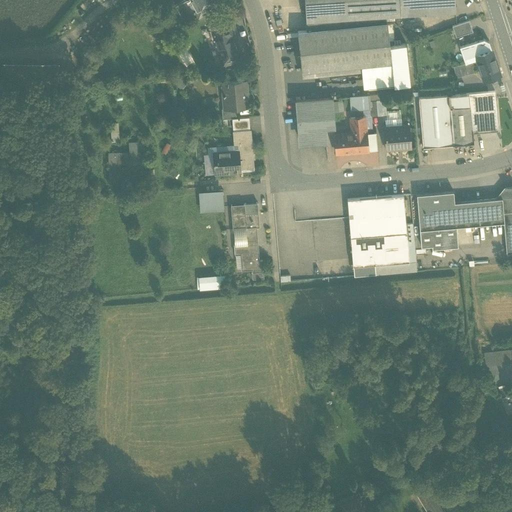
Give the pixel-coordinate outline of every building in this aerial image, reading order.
[(185,0),(175,6),(177,8),(183,18),(193,12),(193,13),(196,11),(199,15),(206,12),(207,14),(213,10),(212,8),(220,4),(217,0),(185,0)] [(454,0),(304,0),(306,21),(386,16),(455,12),(454,0)] [(386,16),(306,21),(306,30),(386,22),(386,16)] [(221,33),(218,23),(211,25),(221,61),(238,56),(233,39),(238,38),(232,19),(228,20),(231,30),(221,33)] [(228,20),(218,23),(221,33),(231,30),(228,20)] [(468,20),(452,26),(456,37),(472,31),(468,20)] [(306,30),(297,31),(301,71),(391,62),(387,22),(386,22),(306,30)] [(483,39),(460,47),(466,62),(477,59),(476,55),(491,50),(489,42),(483,39)] [(406,44),(389,45),(394,86),(410,84),(406,44)] [(499,75),(491,50),(476,55),(477,59),(484,80),(499,75)] [(470,61),(454,67),(457,77),(474,72),(470,61)] [(2,65),(2,83),(58,83),(58,65),(2,65)] [(247,81),(229,82),(229,86),(222,87),(223,97),(227,97),(228,109),(237,109),(248,108),(246,93),(248,92),(247,81)] [(494,91),(468,93),(472,133),(498,131),(494,91)] [(468,93),(448,95),(452,144),(473,142),(472,133),(468,93)] [(448,95),(418,97),(422,147),(452,145),(452,144),(448,95)] [(351,111),(370,109),(369,101),(369,96),(350,98),(351,111)] [(300,139),(326,137),(325,127),(334,126),(333,113),(332,103),(332,98),(297,100),(300,139)] [(370,109),(371,116),(378,115),(376,100),(369,101),(370,109)] [(332,103),(333,113),(343,112),(342,102),(332,103)] [(237,109),(228,109),(222,109),(223,119),(232,119),(237,118),(237,109)] [(237,118),(232,119),(233,131),(250,130),(249,117),(237,118)] [(364,117),(353,118),(355,136),(335,137),(336,154),(367,151),(366,134),(364,117)] [(117,124),(111,124),(112,142),(119,142),(117,124)] [(409,126),(384,128),(386,149),(411,147),(409,126)] [(233,131),(232,131),(234,146),(238,145),(238,151),(239,151),(240,172),(254,171),(251,130),(250,130),(233,131)] [(376,133),(366,134),(367,151),(377,150),(376,133)] [(144,142),(130,142),(131,168),(145,167),(144,142)] [(238,151),(213,153),(215,175),(240,173),(240,172),(239,151),(238,151)] [(127,153),(110,153),(110,182),(128,181),(127,153)] [(511,185),(505,186),(496,199),(502,198),(504,222),(504,223),(506,254),(511,253),(511,185)] [(222,191),(199,193),(200,212),(223,210),(222,191)] [(453,191),(417,195),(421,246),(432,245),(432,248),(458,246),(456,227),(504,223),(504,222),(502,198),(496,199),(454,202),(453,191)] [(348,199),(353,267),(409,262),(406,224),(403,195),(348,199)] [(257,203),(231,205),(233,230),(243,229),(245,229),(256,228),(259,228),(257,203)] [(409,262),(353,267),(354,276),(417,271),(413,223),(406,224),(409,262)] [(256,228),(245,229),(243,229),(244,242),(234,243),(235,255),(240,255),(241,271),(252,270),(252,273),(263,272),(262,260),(259,260),(256,228)] [(224,275),(199,277),(199,289),(225,287),(224,275)] [(223,288),(200,290),(201,297),(223,295),(223,288)] [(510,350),(484,353),(486,366),(511,363),(510,350)] [(511,384),(499,389),(502,397),(511,393),(511,384)] [(511,394),(501,398),(507,413),(511,410),(511,394)] [(444,505),(431,483),(415,493),(427,511),(432,511),(441,507),(444,505)] [(358,493),(338,502),(339,503),(334,505),(336,511),(358,511),(359,511),(365,508),(361,500),(366,498),(363,492),(359,494),(358,493)]
